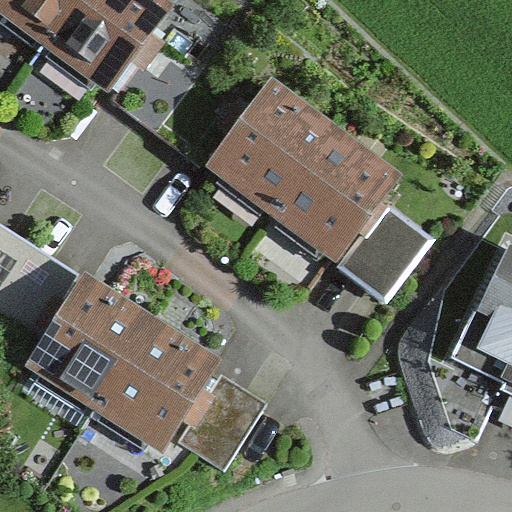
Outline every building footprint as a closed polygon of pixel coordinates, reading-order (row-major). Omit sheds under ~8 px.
[(0,0),(0,18),(47,53),(85,0),(0,0)] [(105,94),(162,15),(141,0),(85,0),(47,53),(105,94)] [(278,221),(334,144),(275,101),(218,178),(278,221)] [(337,264),(393,187),(334,144),(278,221),(337,264)] [(436,255),(392,221),(346,279),(391,313),(436,255)] [(73,271),(34,250),(5,302),(44,324),(73,271)] [(511,264),(491,255),(435,375),(511,410),(511,264)] [(101,417),(150,339),(88,300),(39,378),(101,417)] [(163,456),(212,377),(150,339),(101,417),(163,456)]
